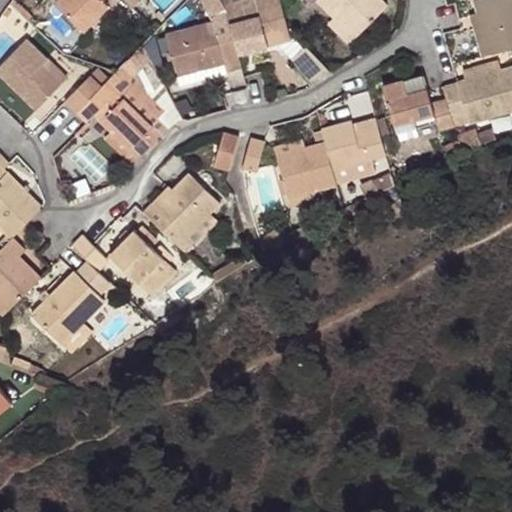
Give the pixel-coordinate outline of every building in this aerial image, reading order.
[(64,0),(62,2),(89,29),(114,7),(108,0),(64,0)] [(237,15),(242,36),(244,48),(297,40),(290,11),(288,0),(239,0),(229,2),(237,15)] [(327,0),(345,16),(368,36),(400,3),(397,0),(327,0)] [(511,0),(483,0),(485,6),(497,49),(511,44),(511,0)] [(485,6),(477,8),(490,52),(497,49),(485,6)] [(368,36),(345,16),(340,22),(361,42),(368,36)] [(221,21),(171,32),(182,84),(249,69),(244,48),(242,36),(225,39),(221,21)] [(72,77),(34,33),(0,61),(0,62),(40,106),(72,77)] [(316,85),(336,71),(317,46),(298,61),(316,85)] [(467,66),(470,75),(506,67),(503,56),(467,66)] [(458,78),(447,81),(450,93),(458,122),(459,124),(511,108),(511,65),(506,67),(470,75),(458,78)] [(67,101),(78,112),(110,78),(100,68),(67,101)] [(426,69),(387,79),(399,121),(439,109),(441,116),(443,126),(458,122),(450,93),(435,97),(432,84),(429,85),(426,69)] [(114,128),(144,155),(170,126),(130,88),(125,93),(110,78),(78,112),(86,121),(96,111),(101,115),(114,128)] [(439,109),(399,121),(400,128),(441,116),(439,109)] [(325,130),(329,146),(336,173),(389,160),(381,133),(362,137),(358,122),(325,130)] [(114,128),(106,135),(136,163),(144,155),(114,128)] [(240,134),(224,131),(217,166),(233,169),(240,134)] [(264,173),(271,139),(256,139),(248,170),(264,173)] [(276,148),(279,159),(307,152),(304,140),(276,148)] [(291,203),(341,191),(336,173),(329,146),(307,152),(279,159),(291,203)] [(0,169),(9,160),(0,152),(0,169)] [(0,180),(0,223),(1,224),(14,238),(17,236),(23,230),(39,213),(41,212),(45,209),(46,207),(10,171),(0,180)] [(162,204),(149,215),(182,250),(218,216),(227,208),(197,179),(166,208),(162,204)] [(182,250),(191,260),(226,225),(218,216),(182,250)] [(89,232),(78,243),(103,271),(114,260),(89,232)] [(144,285),(170,264),(142,235),(119,255),(144,285)] [(11,307),(41,277),(22,255),(29,249),(17,236),(14,238),(9,244),(0,252),(0,308),(5,314),(11,307)] [(179,274),(170,264),(144,285),(154,297),(179,274)] [(105,302),(79,272),(35,312),(63,343),(105,302)]
